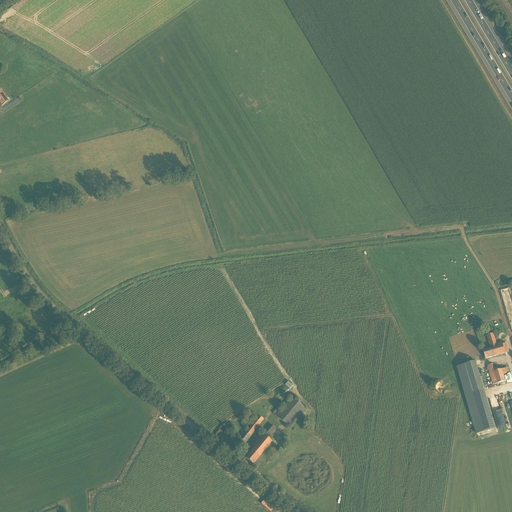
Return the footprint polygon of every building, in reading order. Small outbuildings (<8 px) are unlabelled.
[(0,105),(1,107),(9,101),(1,89),(0,90),(0,105)] [(496,343),(494,333),(487,335),(490,348),(483,350),(485,359),(505,353),(509,352),(506,343),(502,345),(501,342),(496,343)] [(475,362),(458,367),(477,434),(492,430),(480,391),(484,390),(475,362)] [(487,366),(493,385),(505,381),(502,369),(495,372),(493,364),(487,366)] [(305,408),(292,396),(279,412),(276,410),(273,413),(289,427),(305,408)] [(237,439),(244,444),(264,420),(257,414),(237,439)] [(253,464),(272,441),(268,438),(275,429),(269,424),(251,446),(253,449),(246,458),(245,458),(253,464)] [(270,511),(273,508),(264,500),(261,504),(270,511)]
